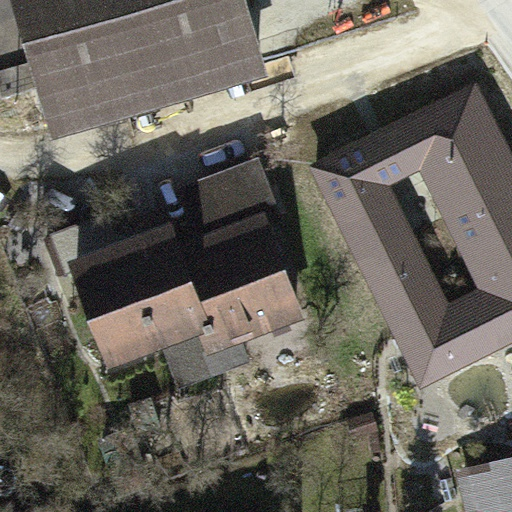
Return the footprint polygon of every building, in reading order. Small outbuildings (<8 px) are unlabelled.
[(245,0),(22,0),(58,120),(263,60),(245,0)] [(330,143),(427,401),(511,369),(511,263),(462,131),(461,132),(448,99),(330,143)] [(212,340),(300,307),(267,221),(283,215),(261,157),(199,181),(209,207),(196,212),(208,243),(184,252),(181,253),(205,316),(203,316),(212,340)] [(181,253),(184,252),(174,228),(79,265),(113,352),(203,316),(205,316),(181,253)] [(477,511),(511,511),(511,423),(459,437),(477,511)]
